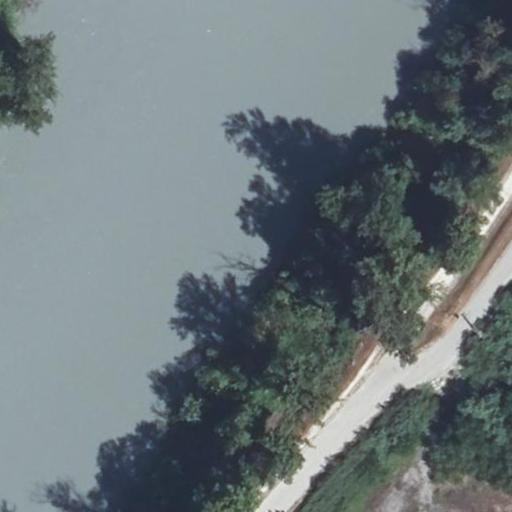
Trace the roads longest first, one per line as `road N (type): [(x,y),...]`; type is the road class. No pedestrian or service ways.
road 1 (track): [(254,511),(366,385),(511,167)]
road 2 (track): [(379,365),(416,356),(464,322),(511,263)]
